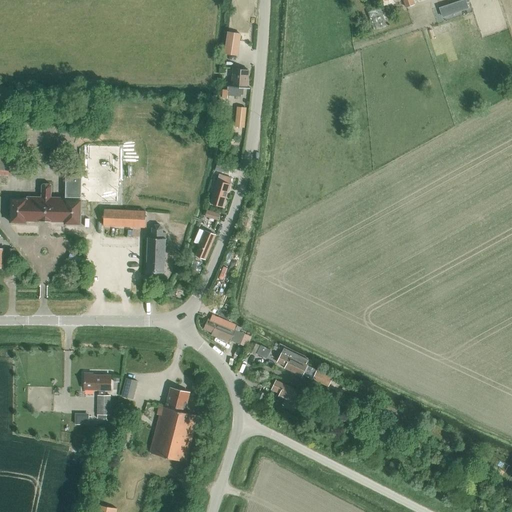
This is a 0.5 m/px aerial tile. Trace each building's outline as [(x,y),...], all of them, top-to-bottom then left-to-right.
[(466,0),(464,0),(440,8),(443,17),(469,9),(466,0)] [(370,11),(374,28),(386,26),(382,9),(370,11)] [(224,53),(237,55),(241,34),(228,32),(224,53)] [(222,98),(227,99),(227,95),(241,97),(241,88),(247,88),(249,70),(233,69),(232,87),(228,86),(227,90),(223,90),(222,98)] [(245,128),(247,108),(237,107),(235,127),(245,128)] [(0,170),(9,170),(9,147),(0,146),(0,170)] [(88,147),(88,170),(81,170),(81,169),(66,169),(65,198),(51,197),(52,185),(50,184),(43,184),(41,185),(41,197),(27,197),(27,199),(11,199),(10,223),(26,223),(26,221),(65,222),(65,224),(80,225),(81,201),(88,201),(88,202),(117,203),(118,147),(88,147)] [(216,170),(228,174),(229,168),(218,164),(216,170)] [(210,204),(223,207),(232,178),(219,175),(210,204)] [(104,226),(144,228),(145,211),(105,209),(104,226)] [(207,210),(205,217),(217,221),(220,214),(207,210)] [(159,273),(165,273),(167,239),(166,239),(166,233),(163,233),(163,228),(160,225),(155,225),(152,228),(152,232),(149,232),(149,238),(147,238),(146,272),(152,272),(152,273),(159,273)] [(195,255),(206,259),(216,235),(205,231),(195,255)] [(238,325),(213,314),(210,320),(208,319),(204,329),(212,333),(212,335),(229,342),(230,340),(241,345),(245,333),(236,330),(238,325)] [(248,352),(256,355),(260,346),(253,342),(248,352)] [(261,346),(257,354),(266,359),(270,351),(261,346)] [(282,353),(277,363),(285,367),(284,369),(302,377),(304,374),(307,366),(307,365),(282,353)] [(307,366),(304,374),(313,378),(317,371),(307,366)] [(329,388),(333,378),(317,370),(317,371),(313,378),(312,380),(329,388)] [(110,396),(105,396),(106,390),(110,390),(111,376),(92,375),(93,374),(85,374),(85,389),(99,390),(99,396),(98,396),(97,415),(106,415),(109,415),(110,396)] [(121,396),(133,399),(137,381),(126,378),(121,396)] [(280,394),(278,397),(287,401),(284,407),(294,411),(297,406),(298,406),(299,404),(304,393),(276,380),(272,390),(280,394)] [(160,415),(150,453),(186,462),(198,416),(185,412),(190,393),(170,388),(166,407),(159,406),(157,414),(160,415)] [(262,403),(266,394),(259,391),(255,400),(262,403)] [(75,414),(75,425),(81,425),(81,421),(89,421),(89,416),(81,416),(81,414),(75,414)]
